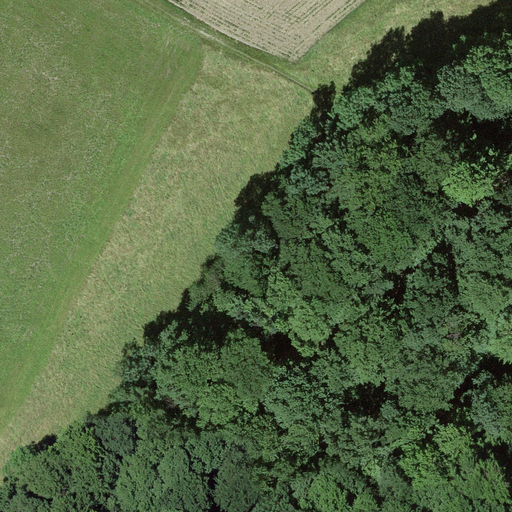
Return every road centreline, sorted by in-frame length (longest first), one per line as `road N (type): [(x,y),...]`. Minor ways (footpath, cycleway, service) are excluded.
road 1 (track): [(511,176),(310,343),(213,454),(177,511)]
road 2 (track): [(511,156),(281,71),(146,0)]
